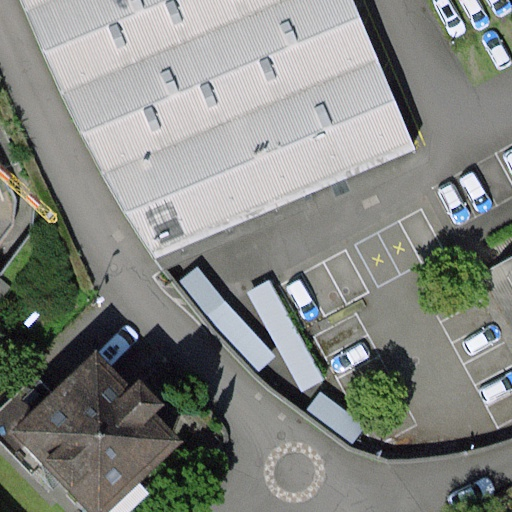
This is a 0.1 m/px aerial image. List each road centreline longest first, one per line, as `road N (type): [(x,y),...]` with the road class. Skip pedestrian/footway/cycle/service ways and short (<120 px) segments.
road 1 (residential): [(0,29),(135,295),(293,475)]
road 2 (residential): [(293,475),(472,496),(511,474)]
